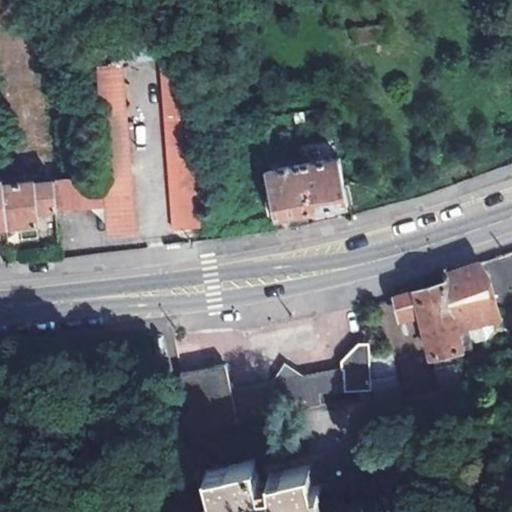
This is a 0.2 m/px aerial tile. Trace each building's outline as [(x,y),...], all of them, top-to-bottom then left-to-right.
[(182,33),(120,36),(122,61),(161,59),(174,228),(200,227),(182,33)] [(134,231),(124,67),(100,69),(105,179),(53,182),(56,208),(107,207),(108,233),(134,231)] [(346,195),(338,158),(301,165),(310,211),(333,207),(348,204),(346,195)] [(301,165),(266,172),(266,173),(272,205),(274,218),(294,214),(310,211),(301,165)] [(32,182),(2,182),(6,226),(37,223),(36,211),(56,209),(56,208),(53,182),(32,183),(32,182)] [(511,283),(511,251),(464,269),(446,275),(448,284),(463,348),(474,345),(469,324),(500,316),(499,311),(511,307),(511,289),(510,283),(511,283)] [(463,348),(448,284),(398,296),(407,334),(429,329),(447,409),(468,404),(463,362),(466,362),(463,348)] [(204,369),(182,374),(194,431),(325,404),(323,393),(374,391),(372,354),(372,345),(364,345),(360,346),(353,354),(345,363),(346,371),(308,377),(288,363),(273,383),(232,391),(227,365),(204,369)] [(391,350),(372,354),(374,391),(376,432),(443,418),(439,393),(402,400),(391,350)] [(258,484),(254,461),(206,473),(215,511),(220,510),(220,511),(319,511),(310,467),(269,477),(270,480),(258,484)]
